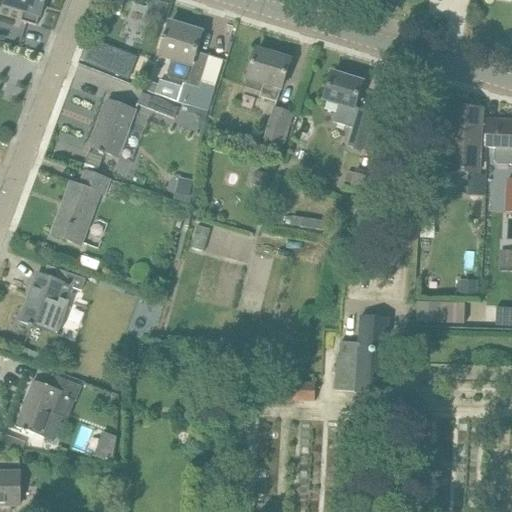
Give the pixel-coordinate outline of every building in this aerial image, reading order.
[(24,12),(21,21),(36,26),(40,17),(41,17),(45,0),(6,0),(5,6),(24,12)] [(141,40),(156,7),(139,0),(124,0),(112,27),(141,40)] [(185,84),(200,89),(202,81),(215,85),(223,61),(196,52),(202,33),(170,23),(165,38),(164,37),(163,41),(164,42),(160,56),(191,66),(185,84)] [(81,62),(129,81),(138,58),(90,39),(81,62)] [(281,89),(284,80),(290,60),(257,50),(245,88),(261,93),(260,97),(277,103),(281,89)] [(359,111),(354,110),(362,83),(332,73),(324,101),(338,105),(333,122),(354,128),(349,145),(362,149),(372,115),(359,111)] [(147,80),(145,88),(155,91),(157,83),(147,80)] [(135,104),(173,119),(177,108),(139,94),(135,104)] [(136,111),(126,107),(107,101),(91,148),(101,152),(100,154),(105,156),(105,153),(120,158),(136,111)] [(279,143),(289,111),(274,106),(263,138),(279,143)] [(207,112),(189,107),(187,113),(200,116),(198,130),(203,132),(207,112)] [(448,172),(479,174),(483,110),(452,108),(448,172)] [(511,121),(487,120),(486,140),(486,147),(511,148),(511,121)] [(420,206),(436,207),(438,171),(422,170),(420,206)] [(271,175),(256,171),(252,185),(267,189),(271,175)] [(110,181),(104,179),(85,172),(80,187),(71,183),(52,236),(81,246),(100,194),(104,196),(110,181)] [(168,189),(164,189),(162,192),(162,196),(164,199),(168,199),(171,196),(171,192),(168,189)] [(174,191),(172,200),(173,200),(189,204),(191,195),(187,194),(175,191),(174,191)] [(374,252),(373,263),(384,263),(384,253),(374,252)] [(511,252),(500,253),(500,272),(511,272),(511,252)] [(82,291),(86,280),(69,274),(65,285),(37,275),(20,321),(49,331),(60,300),(63,302),(69,287),(82,291)] [(458,280),(458,294),(477,295),(477,281),(458,280)] [(511,308),(496,308),(495,326),(511,326),(511,308)] [(384,394),(388,338),(389,318),(361,317),(359,344),(341,343),(340,356),(337,356),(335,391),(353,392),(384,394)] [(33,381),(16,428),(35,435),(44,438),(54,442),(63,419),(53,415),(60,396),(76,402),(82,387),(70,382),(52,376),(47,387),(33,381)] [(294,384),(294,401),(315,402),(315,384),(294,384)] [(7,436),(3,446),(23,450),(26,443),(7,436)] [(0,505),(20,506),(20,493),(20,473),(0,473),(0,505)]
